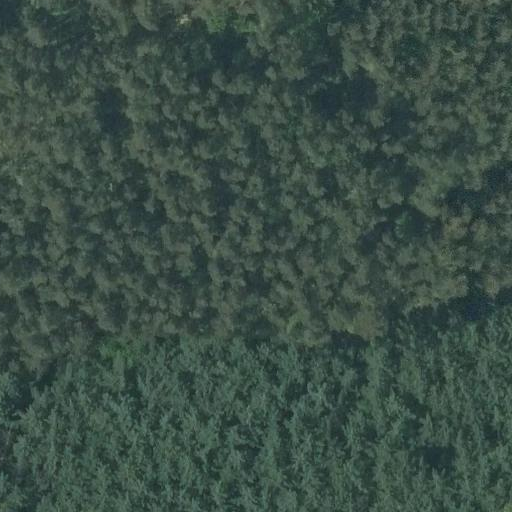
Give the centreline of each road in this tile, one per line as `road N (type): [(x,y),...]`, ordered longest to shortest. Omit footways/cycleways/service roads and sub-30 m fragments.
road 1 (track): [(511,263),(83,393),(0,457)]
road 2 (track): [(0,140),(140,38),(241,0)]
